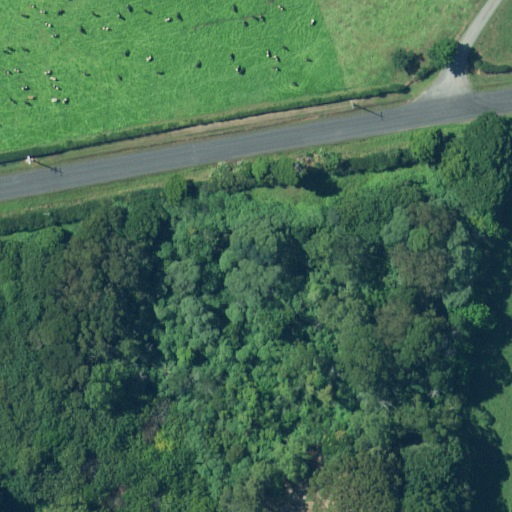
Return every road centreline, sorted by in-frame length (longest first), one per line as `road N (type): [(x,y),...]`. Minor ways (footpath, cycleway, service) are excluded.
road 1 (unclassified): [(450,110),(0,190)]
road 2 (unclassified): [(450,110),(459,55),(494,0)]
